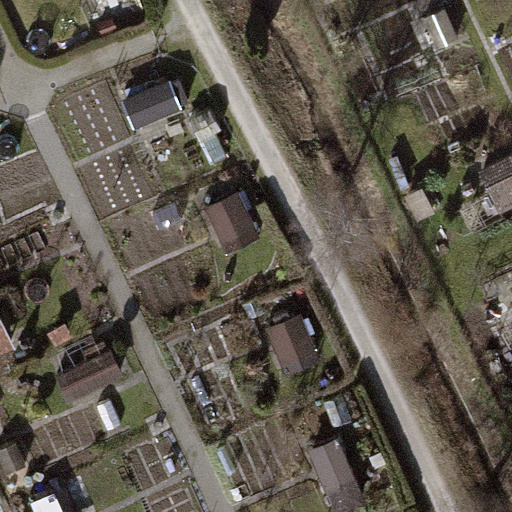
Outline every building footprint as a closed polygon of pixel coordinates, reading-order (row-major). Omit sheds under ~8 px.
[(171,77),(123,97),(135,126),(183,106),(171,77)] [(511,150),(480,166),(501,209),(511,203),(511,150)] [(239,189),(205,205),(227,250),(261,234),(239,189)] [(0,347),(19,339),(0,295),(0,347)] [(302,311),(268,325),(288,373),(322,358),(302,311)] [(111,346),(56,372),(69,401),(125,374),(111,346)] [(339,434),(309,447),(338,511),(368,499),(339,434)] [(75,511),(64,490),(34,506),(37,511),(75,511)]
